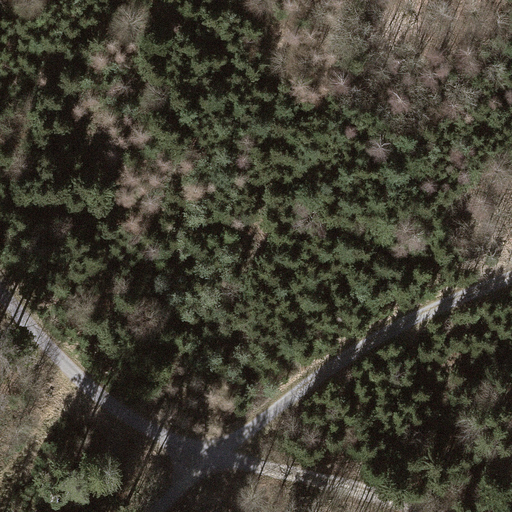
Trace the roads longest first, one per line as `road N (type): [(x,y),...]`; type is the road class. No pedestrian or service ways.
road 1 (track): [(511,273),(355,347),(216,458)]
road 2 (track): [(0,285),(111,403),(216,458)]
road 3 (track): [(216,458),(453,511)]
